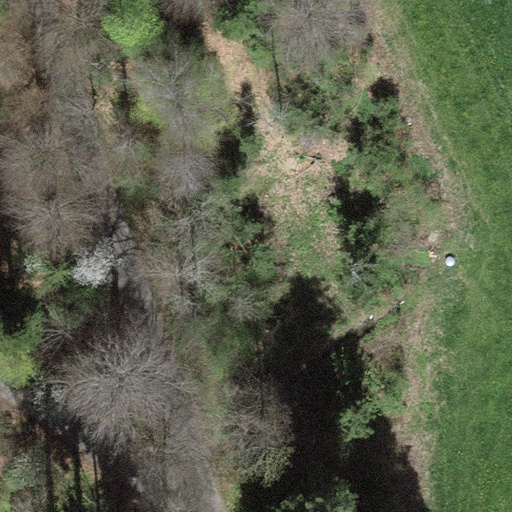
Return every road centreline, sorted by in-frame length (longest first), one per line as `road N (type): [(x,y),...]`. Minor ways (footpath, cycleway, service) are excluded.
road 1 (unclassified): [(189,483),(40,0)]
road 2 (unclassified): [(189,483),(0,361)]
